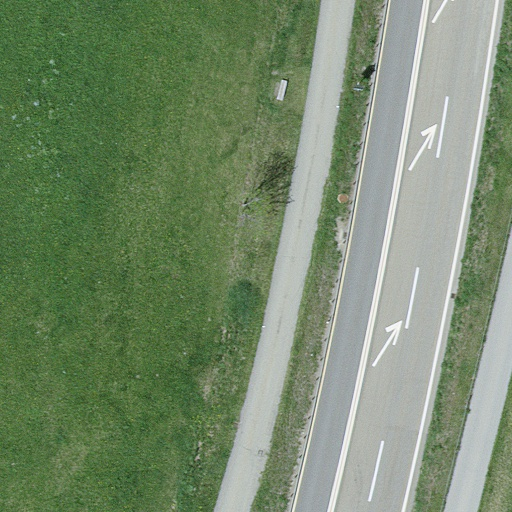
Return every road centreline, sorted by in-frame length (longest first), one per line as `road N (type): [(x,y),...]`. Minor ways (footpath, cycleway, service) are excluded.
road 1 (unclassified): [(230,511),(264,391),(337,0)]
road 2 (primary): [(348,511),(378,386),(445,0)]
road 3 (unclassified): [(459,511),(511,282)]
